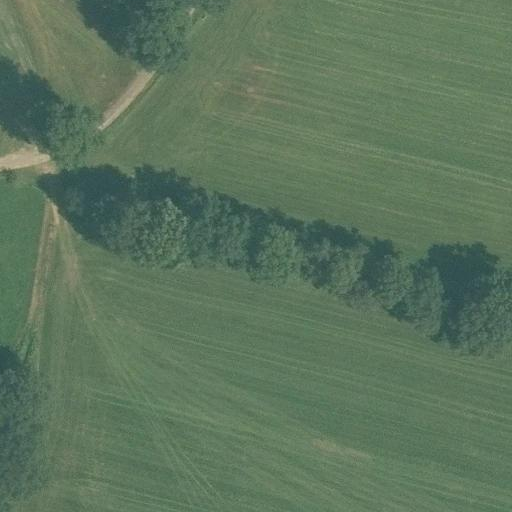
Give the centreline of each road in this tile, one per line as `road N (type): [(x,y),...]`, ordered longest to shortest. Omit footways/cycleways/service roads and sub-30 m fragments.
road 1 (track): [(50,158),(68,201),(28,365),(0,434)]
road 2 (track): [(50,158),(101,127),(135,91),(192,0)]
